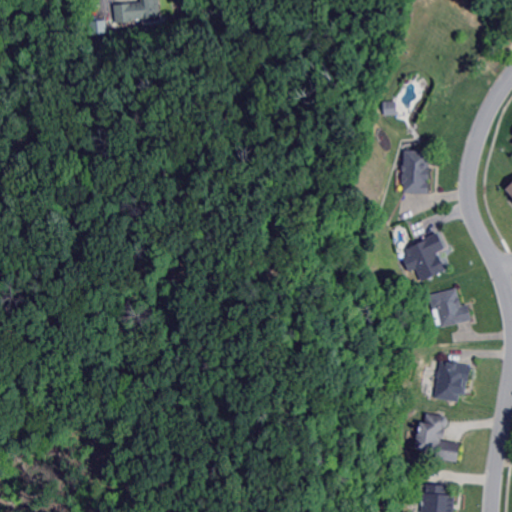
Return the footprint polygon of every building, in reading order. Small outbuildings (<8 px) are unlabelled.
[(159,0),(161,18),(143,20),(143,19),(136,19),(130,20),(130,22),(116,23),(114,5),(141,2),(141,0),(159,0)] [(91,34),(106,32),(104,18),(89,20),(91,34)] [(428,164),(425,164),(424,193),(400,193),(401,184),(400,184),(400,165),(402,165),(402,151),(428,151),(428,164)] [(442,271),(419,282),(407,255),(406,255),(403,250),(404,250),(403,247),(426,237),(425,236),(435,232),(442,249),(434,252),(442,271)] [(458,298),(460,298),(461,305),(460,306),(460,307),(468,304),(468,305),(472,320),(469,320),(458,323),(441,327),(440,322),(436,309),(433,310),(432,310),(431,303),(429,295),(456,289),(458,298)] [(468,382),(468,381),(467,381),(466,386),(466,389),(465,392),(465,395),(460,394),(458,402),(438,399),(434,398),(438,379),(436,376),(437,372),(439,371),(440,362),(440,361),(449,363),(470,366),(471,366),(471,367),(468,382)] [(444,426),(441,429),(440,439),(437,439),(437,440),(457,444),(454,462),(430,458),(431,453),(410,449),(412,433),(413,433),(414,432),(411,431),(411,427),(414,427),(415,422),(422,423),(424,415),(443,418),(445,421),(444,426)] [(448,495),(455,496),(454,505),(454,507),(453,511),(421,511),(423,493),(425,493),(426,484),(428,484),(442,486),(449,487),(448,491),(448,495)]
